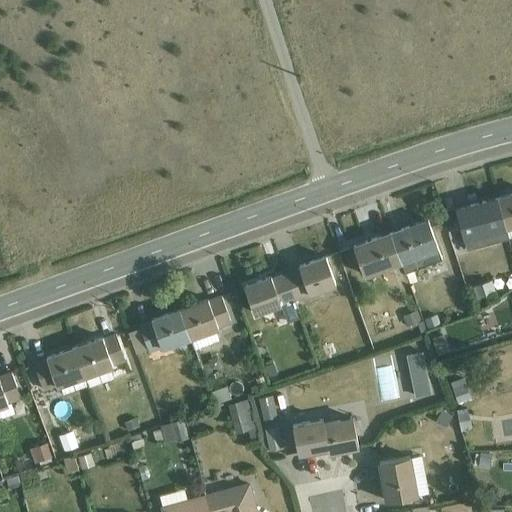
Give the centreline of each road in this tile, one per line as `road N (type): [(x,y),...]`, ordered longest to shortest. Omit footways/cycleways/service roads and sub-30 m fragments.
road 1 (tertiary): [(0,308),(326,189)]
road 2 (residential): [(264,0),(326,189)]
road 3 (tertiary): [(326,189),(511,130)]
